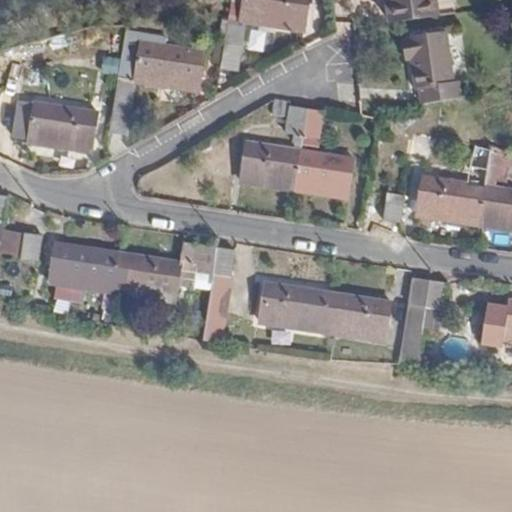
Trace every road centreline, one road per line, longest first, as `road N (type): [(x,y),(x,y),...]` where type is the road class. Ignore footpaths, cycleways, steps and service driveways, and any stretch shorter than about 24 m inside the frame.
road 1 (track): [(511,399),(289,380),(0,321)]
road 2 (residential): [(86,208),(511,267)]
road 3 (residential): [(86,208),(121,173),(273,88),(323,72)]
